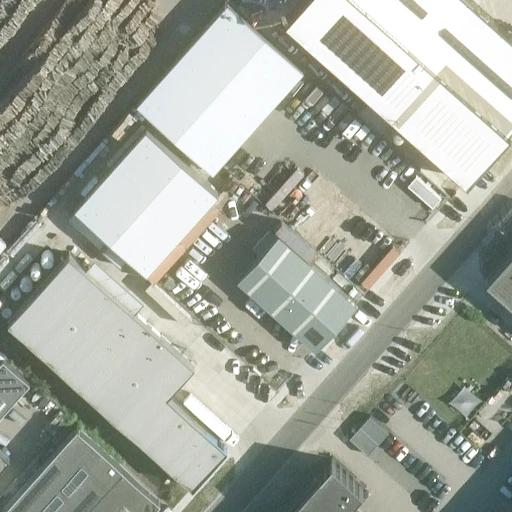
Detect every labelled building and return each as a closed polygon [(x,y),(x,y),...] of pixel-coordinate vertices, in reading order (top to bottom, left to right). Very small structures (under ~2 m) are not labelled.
[(511,36),(471,0),(300,0),(285,17),(465,177),(466,178),(509,130),(508,129),(511,124),(511,36)] [(213,168),(302,68),(227,1),(137,101),(213,168)] [(144,125),(73,204),(147,269),(218,190),(144,125)] [(278,232),(237,277),(315,347),(356,302),(278,232)] [(195,364),(69,252),(12,316),(8,321),(180,476),(192,487),(228,447),(167,394),(195,364)] [(511,252),(487,280),(510,301),(511,299),(511,252)] [(3,355),(0,357),(0,466),(10,456),(0,446),(0,411),(30,379),(3,355)] [(367,454),(388,431),(369,414),(349,437),(367,454)] [(6,511),(82,511),(123,466),(77,425),(2,508),(6,511)] [(360,511),(349,502),(352,498),(363,486),(331,458),(283,511),(511,511),(511,504),(504,511),(360,511)] [(123,466),(82,511),(149,511),(161,500),(123,466)]
